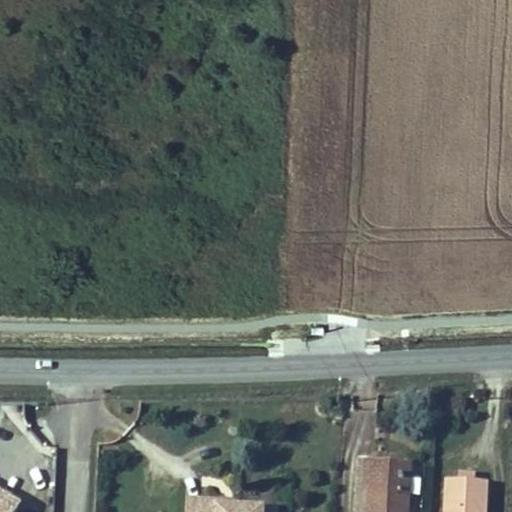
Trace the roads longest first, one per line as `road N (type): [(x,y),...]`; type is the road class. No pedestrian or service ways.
road 1 (tertiary): [(0,369),(218,370),(511,356)]
road 2 (unknown): [(99,370),(94,511)]
